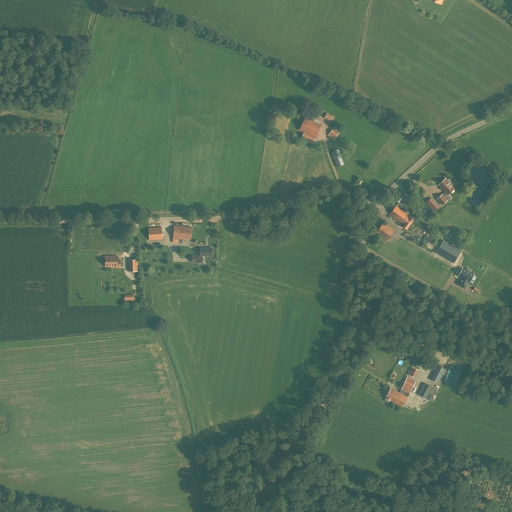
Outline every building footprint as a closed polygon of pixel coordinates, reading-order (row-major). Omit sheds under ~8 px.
[(312,143),(315,137),(320,125),(313,122),(315,119),(312,118),(311,121),(305,118),(299,130),(304,132),(301,138),(312,143)] [(348,141),(338,134),(340,131),(334,126),(327,136),(333,140),(335,138),(344,145),(348,141)] [(337,167),(344,164),(338,149),(332,152),(337,167)] [(442,194),(437,198),(443,203),(447,199),(444,196),(447,193),(453,186),(444,177),(438,184),(445,191),(442,194)] [(408,197),(413,192),(407,185),(401,190),(394,197),(401,204),(408,197)] [(426,202),(435,211),(440,206),(431,197),(426,202)] [(407,229),(415,218),(410,215),(410,216),(396,206),(390,214),(403,224),(402,225),(407,229)] [(386,241),(394,230),(384,222),(375,233),(386,241)] [(190,239),(192,227),(174,226),(173,242),(177,243),(178,238),(190,239)] [(149,240),(162,239),(161,227),(148,228),(149,240)] [(454,263),(461,251),(443,240),(436,253),(454,263)] [(200,248),(200,255),(192,255),(191,263),(202,263),(202,256),(212,256),(212,248),(200,248)] [(117,260),(117,256),(106,256),(106,265),(106,267),(111,266),(110,264),(115,264),(116,267),(121,267),(120,260),(117,260)] [(138,259),(128,260),(129,271),(138,271),(138,259)] [(464,268),(460,276),(465,278),(464,280),(463,280),(460,285),(467,288),(470,282),(471,282),(476,275),(464,268)] [(439,383),(446,369),(438,365),(431,379),(439,383)] [(389,401),(389,400),(402,407),(408,397),(403,394),(405,392),(409,394),(413,387),(416,381),(407,377),(404,382),(401,389),(399,392),(390,388),(385,398),(386,398),(385,399),(385,401),(387,402),(389,401)] [(431,401),(437,389),(424,383),(418,394),(431,401)]
